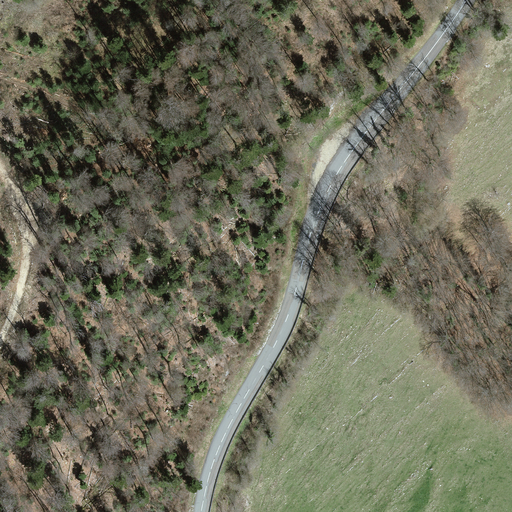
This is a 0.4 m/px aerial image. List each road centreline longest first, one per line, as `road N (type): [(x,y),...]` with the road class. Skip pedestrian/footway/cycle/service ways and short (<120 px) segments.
road 1 (secondary): [(201,511),(224,434),(287,316),(327,190),(466,0)]
road 2 (track): [(0,164),(25,234),(20,285),(0,339)]
